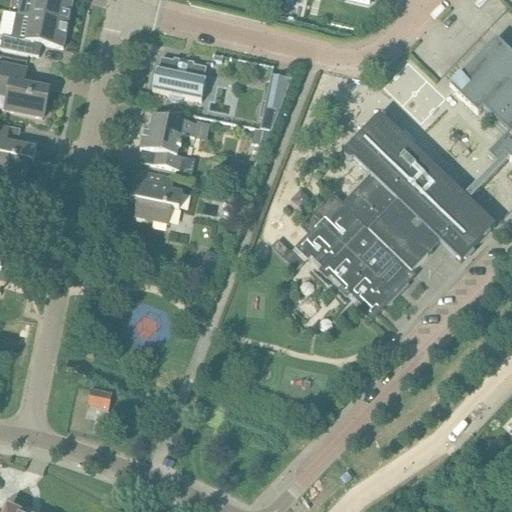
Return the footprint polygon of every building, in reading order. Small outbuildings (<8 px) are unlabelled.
[(19,0),(16,16),(30,19),(67,27),(72,2),(61,0),(19,0)] [(345,0),(345,2),(369,8),(371,0),(345,0)] [(2,37),(0,46),(0,51),(38,59),(41,47),(62,51),(67,27),(30,19),(16,16),(12,39),(2,37)] [(501,171),(509,162),(511,165),(511,57),(496,42),(449,91),(477,118),(484,111),(509,136),(488,158),(501,171)] [(193,67),(194,65),(173,61),(173,63),(160,60),(158,72),(156,72),(151,94),(201,104),(205,82),(203,82),(206,70),(193,67)] [(25,71),(0,65),(0,96),(8,99),(5,114),(42,121),(48,93),(22,88),(25,71)] [(291,82),(287,81),(272,78),(271,78),(260,132),(266,133),(270,134),(271,135),(291,82)] [(437,174),(439,172),(386,122),(385,123),(379,118),(345,153),(344,154),(344,156),(344,157),(344,158),(344,159),(344,160),(346,161),(346,162),(348,163),(349,163),(350,163),(351,162),(353,162),(370,178),(342,206),(332,197),(300,230),(307,237),(295,250),(307,262),(310,259),(321,270),(318,273),(326,281),(330,278),(341,289),(338,292),(346,300),(349,297),(361,308),(357,311),(371,324),(416,277),(412,274),(440,245),(460,265),(495,229),(472,208),(471,209),(462,201),(464,199),(437,174)] [(144,130),(139,152),(153,155),(151,167),(179,173),(181,159),(177,158),(178,152),(180,152),(181,148),(179,147),(181,139),(207,144),(210,128),(197,125),(197,128),(153,119),(150,131),(144,130)] [(0,176),(0,175),(25,180),(28,165),(33,166),(36,151),(6,145),(9,131),(0,128),(0,176)] [(174,182),(147,176),(135,174),(135,175),(136,175),(134,186),(133,185),(129,203),(136,204),(133,220),(168,227),(171,211),(178,212),(182,195),(171,193),(174,182)] [(29,186),(27,196),(39,199),(41,188),(29,186)] [(271,250),(296,273),(302,266),(278,243),(271,250)] [(205,257),(197,275),(206,280),(212,282),(222,260),(220,259),(214,257),(211,255),(205,257)] [(90,392),(90,396),(87,410),(108,414),(112,397),(90,392)]
